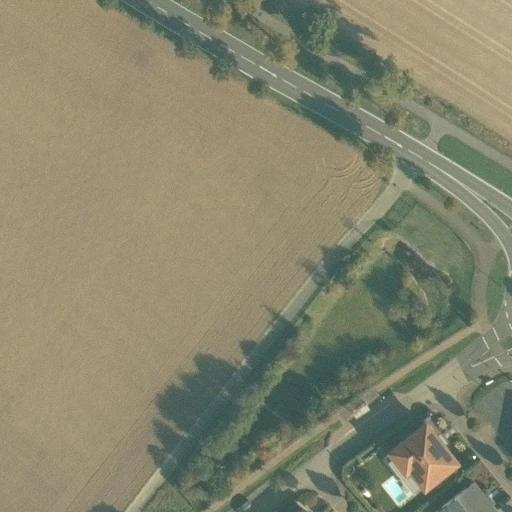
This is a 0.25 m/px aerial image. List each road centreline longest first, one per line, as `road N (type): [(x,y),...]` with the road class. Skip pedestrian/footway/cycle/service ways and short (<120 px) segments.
road 1 (track): [(415,154),(133,511)]
road 2 (tertiary): [(511,230),(415,154),(146,0)]
road 3 (residential): [(440,385),(315,470)]
